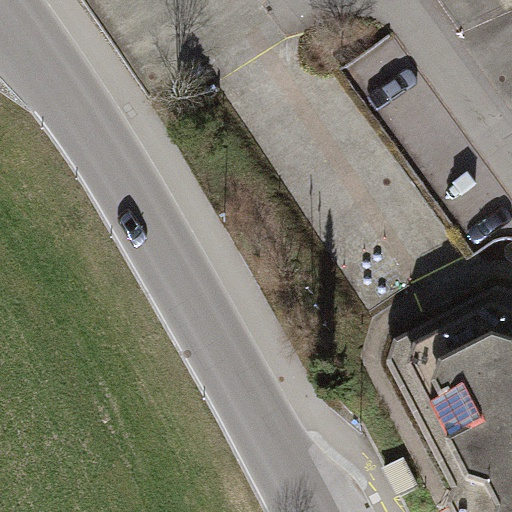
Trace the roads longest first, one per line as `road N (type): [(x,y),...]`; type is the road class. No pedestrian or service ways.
road 1 (secondary): [(3,0),(121,172),(304,511)]
road 2 (residential): [(511,157),(401,0)]
